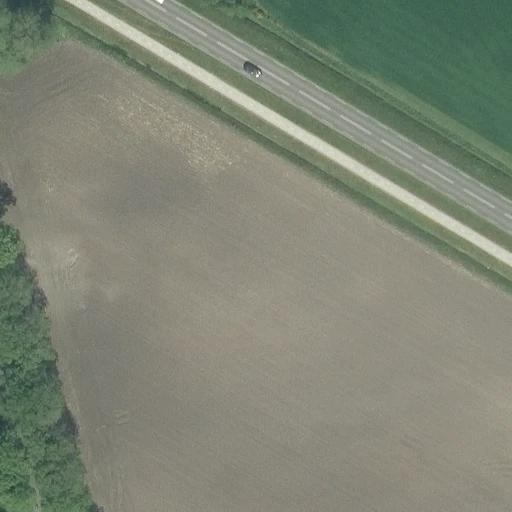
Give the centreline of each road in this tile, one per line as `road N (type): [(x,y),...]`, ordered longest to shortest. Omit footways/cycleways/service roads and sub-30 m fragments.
road 1 (primary): [(511,220),(140,0)]
road 2 (unclassified): [(40,511),(0,378)]
